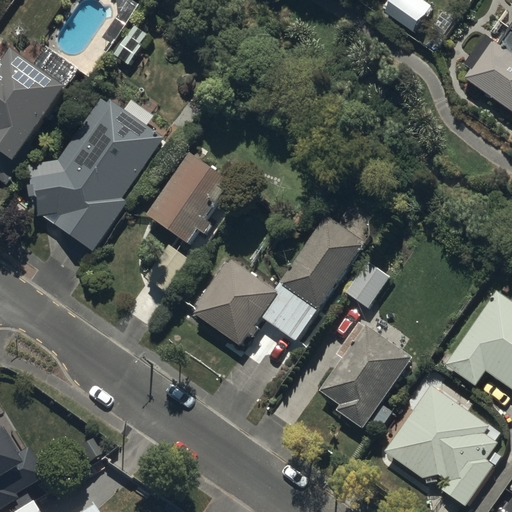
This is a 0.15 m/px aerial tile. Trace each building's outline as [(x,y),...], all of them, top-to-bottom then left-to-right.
[(146,44),(131,34),(117,55),(133,65),(146,44)] [(511,51),(496,40),(470,77),(511,106),(511,51)] [(0,179),(15,190),(77,100),(22,62),(15,73),(0,62),(0,179)] [(173,149),(118,111),(106,103),(61,168),(35,172),(43,220),(98,257),(173,149)] [(154,221),(195,250),(238,187),(197,159),(154,221)] [(331,222),(279,297),(234,267),(199,318),(247,351),(266,324),(303,349),(372,250),(331,222)] [(144,286),(167,302),(194,263),(171,247),(144,286)] [(351,296),(373,312),(395,281),(372,265),(351,296)] [(491,380),(511,394),(511,304),(501,296),(459,357),(448,373),(480,395),(491,380)] [(321,403),(369,436),(418,365),(370,332),(321,403)] [(436,392),(389,460),(457,507),(464,511),(471,511),(500,470),(489,462),(504,439),(436,392)] [(0,511),(16,511),(50,493),(15,433),(0,441),(0,511)]
